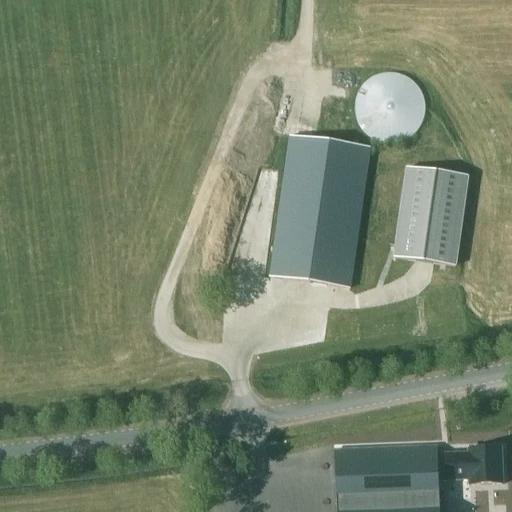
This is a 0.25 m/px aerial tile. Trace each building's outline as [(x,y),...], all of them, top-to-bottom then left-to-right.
[(359,89),(381,146),(435,125),(414,68),(359,89)] [(269,279),(348,290),(369,149),(289,137),(269,279)] [(466,179),(405,170),(393,259),(454,267),(466,179)] [(338,327),(315,330),(317,343),(340,340),(338,327)] [(438,447),(334,452),(336,511),(440,511),(439,482),(438,456),(438,447)] [(467,455),(438,456),(439,482),(469,481),(469,487),(502,486),(501,449),(467,450),(467,455)]
